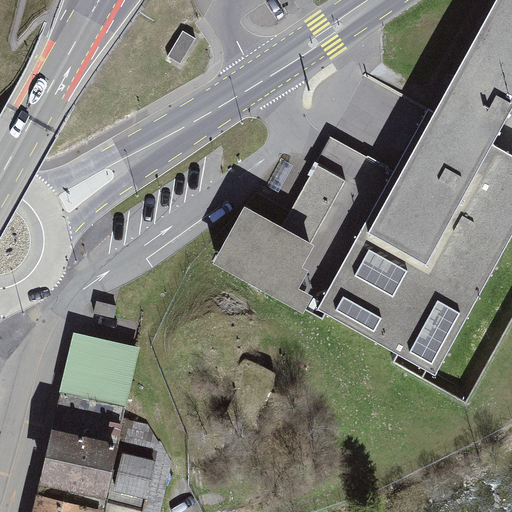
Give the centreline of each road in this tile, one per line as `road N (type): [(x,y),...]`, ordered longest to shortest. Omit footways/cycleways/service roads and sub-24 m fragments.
road 1 (secondary): [(378,0),(143,152)]
road 2 (primary): [(0,179),(100,0)]
road 3 (secondary): [(58,245),(121,185),(143,152)]
